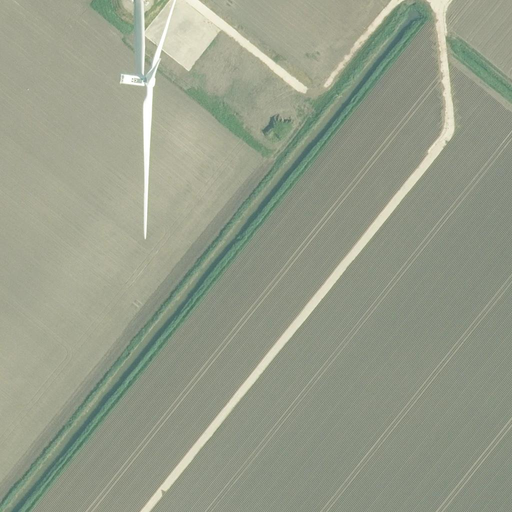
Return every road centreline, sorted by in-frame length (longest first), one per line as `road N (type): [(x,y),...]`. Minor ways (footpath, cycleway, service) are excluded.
road 1 (track): [(444,0),(450,122),(427,163),(145,511)]
road 2 (track): [(393,0),(318,90),(291,85),(183,0)]
